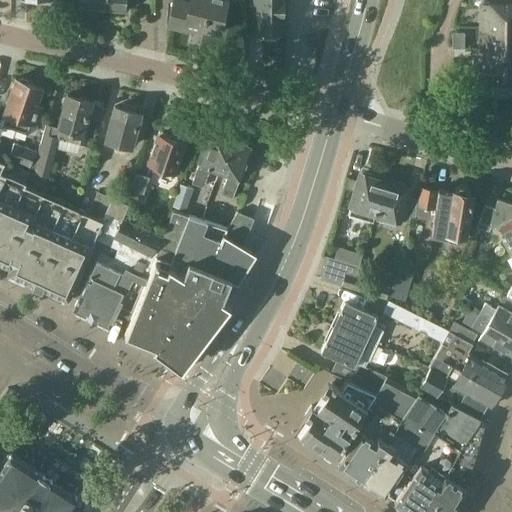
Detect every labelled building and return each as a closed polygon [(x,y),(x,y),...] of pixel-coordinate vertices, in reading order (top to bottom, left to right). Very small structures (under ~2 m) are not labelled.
[(77,0),(77,7),(125,10),(125,0),(77,0)] [(180,0),(173,0),(168,26),(192,32),(194,27),(219,33),(227,0),(190,0),(190,2),(180,0)] [(266,38),(276,38),(278,33),(283,33),(283,0),(255,0),(256,4),(259,4),(258,33),(263,33),(266,38)] [(511,4),(482,5),(482,60),(475,60),(473,79),(511,80),(511,4)] [(452,40),(464,40),(465,32),(452,32),(452,40)] [(464,40),(452,40),(452,48),(464,48),(464,40)] [(0,123),(0,127),(14,132),(16,128),(27,132),(30,122),(35,124),(41,106),(37,105),(43,88),(29,83),(28,81),(22,79),(19,80),(15,78),(0,123)] [(45,129),(38,156),(35,155),(30,169),(25,183),(47,193),(50,187),(44,185),(46,177),(47,177),(57,138),(80,144),(87,119),(99,122),(103,106),(91,103),(92,100),(67,94),(57,132),(45,129)] [(115,105),(106,138),(131,145),(140,112),(115,105)] [(219,171),(232,139),(227,137),(226,134),(218,131),(215,133),(210,131),(192,182),(202,186),(209,167),(219,171)] [(184,142),(159,133),(148,164),(173,173),(184,142)] [(232,139),(219,171),(228,174),(221,193),(232,197),(251,146),(247,144),(246,141),(238,138),(235,140),(232,139)] [(30,169),(35,155),(34,155),(35,150),(14,143),(9,160),(29,167),(29,169),(30,169)] [(101,219),(88,213),(47,195),(47,193),(25,183),(30,169),(29,169),(28,171),(5,161),(4,162),(1,161),(0,163),(0,262),(9,266),(6,273),(28,283),(28,282),(31,284),(30,287),(41,292),(42,289),(45,290),(67,300),(95,238),(97,239),(105,220),(107,217),(103,215),(101,219)] [(128,203),(127,204),(134,207),(138,195),(141,195),(148,177),(135,172),(129,191),(127,190),(123,201),(128,203)] [(361,175),(351,207),(349,215),(348,218),(361,222),(362,219),(373,222),(373,220),(374,220),(386,182),(361,175)] [(386,182),(374,220),(383,222),(384,216),(398,221),(408,189),(386,182)] [(179,185),(172,205),(186,209),(192,189),(179,185)] [(438,190),(420,187),(414,218),(434,221),(431,235),(448,238),(449,233),(464,235),(471,195),(468,188),(459,186),(454,191),(439,189),(438,190)] [(88,213),(101,219),(103,215),(111,197),(98,191),(88,213)] [(135,307),(161,236),(121,216),(127,204),(128,203),(123,201),(112,196),(111,197),(103,215),(107,217),(105,220),(97,239),(118,249),(112,261),(99,255),(96,262),(96,261),(74,305),(77,311),(110,327),(122,301),(132,306),(135,307)] [(511,254),(511,203),(497,199),(486,196),(478,222),(490,226),(497,228),(501,226),(508,239),(501,242),(508,257),(511,254)] [(132,318),(125,335),(155,347),(153,349),(181,371),(231,305),(223,299),(225,293),(226,293),(229,286),(228,286),(230,280),(238,283),(257,252),(243,244),(225,233),(227,227),(224,226),(223,228),(201,220),(186,215),(171,210),(161,236),(135,307),(131,317),(132,318)] [(227,227),(225,233),(243,244),(253,217),(237,211),(227,227)] [(410,225),(408,224),(401,250),(406,251),(410,225)] [(352,288),(358,271),(360,266),(327,255),(319,277),(352,288)] [(393,274),(397,264),(387,260),(381,270),(393,274)] [(397,269),(390,295),(406,299),(413,273),(397,269)] [(366,274),(358,271),(352,288),(384,299),(388,288),(364,280),(366,274)] [(504,280),(498,289),(506,294),(507,293),(511,286),(511,285),(510,284),(504,280)] [(511,286),(507,293),(506,294),(507,295),(503,302),(511,307),(511,286)] [(459,335),(449,330),(388,299),(382,313),(442,341),(434,356),(498,391),(506,375),(469,354),(470,353),(454,344),(459,335)] [(345,300),(333,325),(377,344),(383,330),(372,325),(377,314),(345,300)] [(478,314),(511,333),(511,312),(498,304),(495,309),(484,303),(478,314)] [(511,333),(478,314),(471,326),(482,332),(480,337),(511,354),(511,333)] [(449,330),(459,335),(472,344),(478,333),(454,321),(449,330)] [(377,344),(333,325),(321,351),(353,366),(358,355),(369,360),(377,344)] [(445,376),(433,394),(433,396),(450,404),(478,419),(485,404),(491,406),(499,392),(498,391),(434,356),(428,368),(445,376)] [(358,364),(349,383),(374,393),(385,377),(358,364)] [(445,376),(428,368),(419,386),(433,394),(445,376)] [(361,478),(399,420),(418,394),(385,377),(374,393),(352,426),(359,431),(338,463),(339,463),(336,467),(350,477),(352,472),(361,478)] [(304,417),(308,420),(298,435),(331,457),(352,426),(374,393),(349,383),(346,382),(340,390),(335,387),(335,386),(332,384),(314,410),(310,407),(304,417)] [(411,465),(414,460),(444,411),(418,394),(399,420),(361,478),(385,494),(406,462),(411,465)] [(444,411),(414,460),(418,464),(394,501),(393,502),(408,511),(449,511),(464,486),(484,422),(478,419),(450,404),(444,411)] [(66,511),(77,496),(10,453),(0,469),(0,511),(66,511)]
